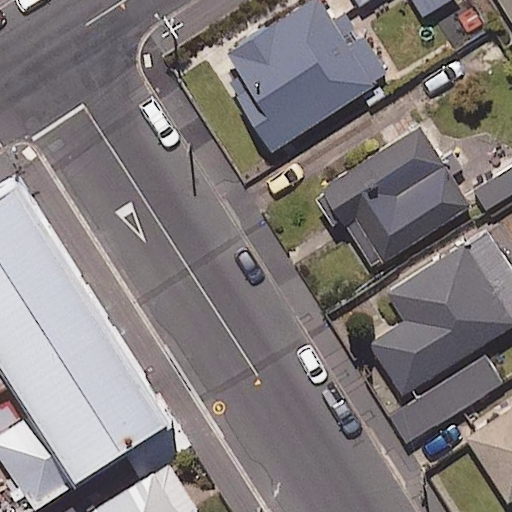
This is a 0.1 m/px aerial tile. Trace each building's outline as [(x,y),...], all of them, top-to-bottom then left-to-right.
[(355,36),(330,0),(307,0),(236,47),(249,66),(232,77),(277,146),(393,69),(366,29),(355,36)] [(511,0),(503,0),(511,13),(511,0)] [(474,202),(425,122),(321,186),(344,223),(360,212),(387,256),(474,202)] [(511,190),(511,163),(477,188),(489,206),(511,190)] [(0,347),(82,475),(177,414),(23,175),(0,189),(0,347)] [(511,323),(511,261),(490,226),(391,287),(407,312),(372,334),(407,389),(511,323)] [(82,475),(0,347),(0,444),(38,503),(82,475)] [(505,379),(488,352),(396,409),(414,437),(505,379)] [(511,406),(472,432),(511,495),(511,406)] [(205,511),(173,459),(86,511),(205,511)]
